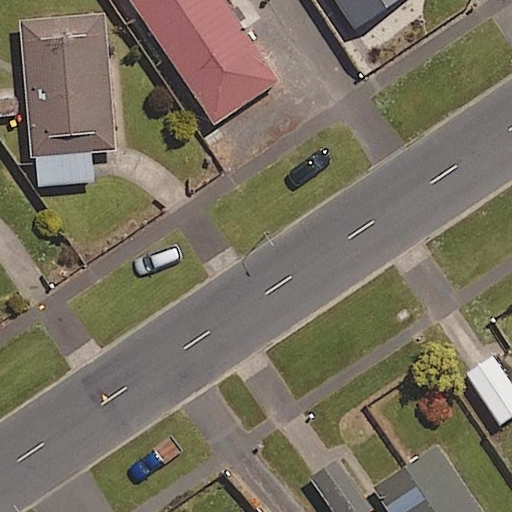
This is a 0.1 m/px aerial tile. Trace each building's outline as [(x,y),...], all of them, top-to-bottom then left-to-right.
[(137,0),(217,119),(280,77),(227,0),(137,0)] [(337,0),(354,24),(389,0),(337,0)] [(118,146),(106,9),(22,15),(36,181),(95,176),(92,148),(118,146)] [(511,412),(511,386),(491,353),(465,370),(498,421),(511,412)] [(486,511),(440,441),(377,483),(396,511),(486,511)] [(362,511),(375,504),(343,456),(314,475),(338,511),(362,511)]
